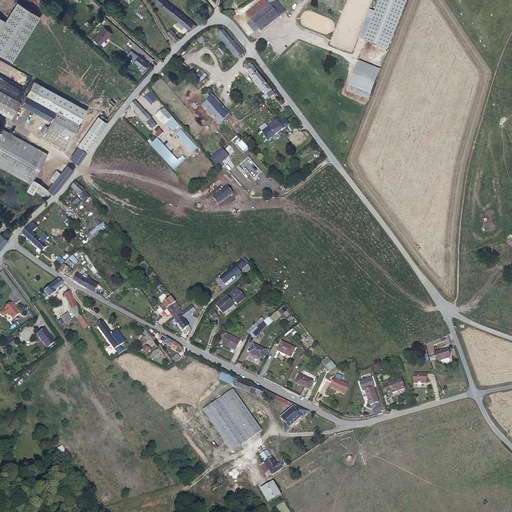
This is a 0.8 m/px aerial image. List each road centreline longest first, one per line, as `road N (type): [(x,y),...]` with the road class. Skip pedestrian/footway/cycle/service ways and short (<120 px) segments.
road 1 (residential): [(474,392),(343,421),(68,282),(9,242)]
road 2 (unclassified): [(438,302),(223,19)]
road 3 (residential): [(9,242),(182,41),(223,19)]
road 4 (track): [(360,41),(354,56),(280,25),(248,46)]
road 5 (track): [(208,202),(125,173),(80,168)]
road 6 (track): [(62,366),(64,341),(0,254)]
